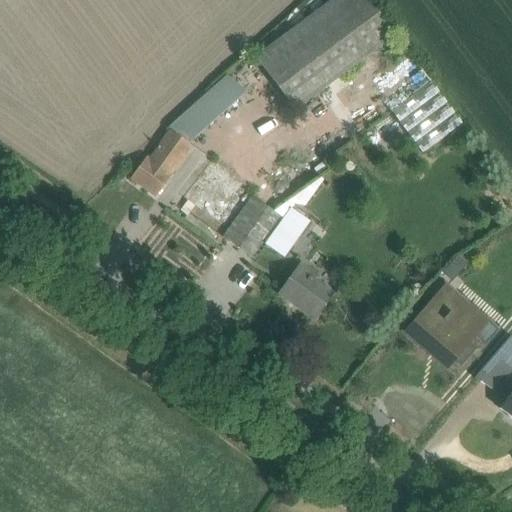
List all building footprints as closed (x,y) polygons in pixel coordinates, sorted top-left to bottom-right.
[(367,0),(331,0),(255,57),(295,111),(395,37),(367,0)] [(229,72),(175,124),(194,143),(247,91),(229,72)] [(423,153),(465,125),(436,81),(394,109),(423,153)] [(192,147),(173,134),(170,131),(149,160),(146,158),(131,179),(156,197),(192,147)] [(254,260),(266,244),(283,219),(252,197),(223,238),(254,260)] [(508,297),(511,292),(511,239),(482,274),(508,297)] [(457,256),(442,273),(453,282),(467,265),(457,256)] [(315,319),(327,303),(332,296),(310,279),(313,275),(301,265),(280,294),(315,319)] [(448,284),(406,335),(423,350),(436,334),(442,338),(436,345),(454,361),(461,367),(477,348),(467,340),(481,323),(467,310),(469,308),(447,289),(450,285),(448,284)] [(510,337),(474,379),(475,380),(476,379),(495,393),(494,394),(496,395),(511,372),(511,339),(511,338),(510,337)] [(511,395),(502,410),(510,416),(509,418),(511,419),(511,395)]
